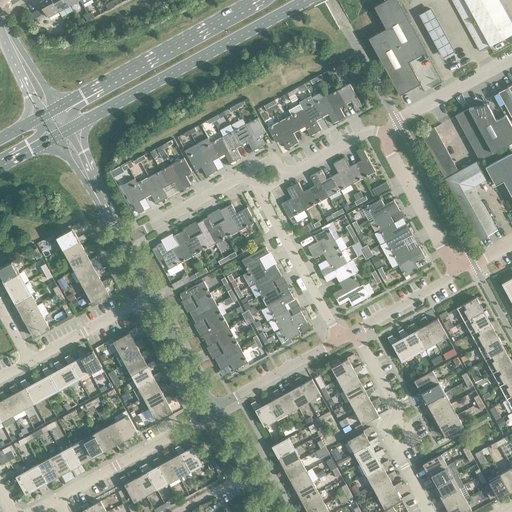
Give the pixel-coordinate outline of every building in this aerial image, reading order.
[(59,11),(52,0),(42,0),(40,1),(48,17),(59,11)] [(73,11),(70,6),(66,0),(52,0),(59,11),(62,17),(73,11)] [(426,51),(398,0),(384,0),(374,6),(386,28),(369,37),(400,95),(421,83),(409,61),(426,51)] [(489,46),(464,0),(452,0),(480,51),(489,46)] [(511,19),(501,0),(464,0),(490,45),(511,33),(511,19)] [(445,33),(440,24),(429,31),(433,39),(445,33)] [(349,83),(338,89),(345,104),(351,101),(356,110),(362,107),(349,83)] [(511,84),(498,92),(511,116),(511,84)] [(345,104),(338,89),(326,96),(339,120),(345,116),(340,107),(345,104)] [(339,120),(326,96),(314,102),(322,117),(328,113),(333,123),(339,120)] [(322,117),(314,102),(303,108),(316,132),(322,129),(316,120),(322,117)] [(291,115),(299,129),(305,126),(310,135),(316,132),(303,108),(303,109),(300,103),(289,109),(291,115)] [(483,134),(488,143),(493,152),(511,141),(511,124),(506,114),(496,119),(487,103),(469,108),(473,117),(478,125),(483,134)] [(473,117),(469,108),(455,115),(460,124),(473,117)] [(299,129),(291,115),(280,121),(293,145),(298,142),(293,132),(299,129)] [(265,131),(258,117),(246,123),(259,147),(264,144),(259,135),(265,131)] [(478,125),(473,117),(460,124),(465,132),(478,125)] [(293,145),(280,121),(268,128),(276,142),(282,139),(287,148),(293,145)] [(259,147),(246,123),(234,130),(242,144),(248,141),(253,150),(259,147)] [(483,134),(478,125),(465,132),(470,141),(483,134)] [(439,136),(434,127),(421,134),(426,143),(439,136)] [(242,144),(234,130),(223,136),(236,160),(241,157),(236,147),(242,144)] [(488,143),(483,134),(470,141),(474,150),(488,143)] [(236,160),(223,136),(211,142),(219,157),(225,154),(230,163),(236,160)] [(444,144),(439,136),(426,143),(431,152),(444,144)] [(219,157),(211,142),(199,149),(212,173),(218,169),(213,160),(219,157)] [(493,152),(488,143),(474,150),(480,159),(493,152)] [(185,150),(188,155),(195,170),(202,166),(207,176),(212,173),(199,149),(196,144),(185,150)] [(449,153),(444,144),(431,152),(436,160),(449,153)] [(361,160),(356,163),(363,177),(375,171),(362,147),(356,150),(361,160)] [(511,153),(511,152),(486,166),(496,184),(504,180),(511,195),(511,153)] [(454,162),(449,153),(436,160),(440,169),(454,162)] [(184,157),(172,164),(185,187),(191,184),(186,175),(192,172),(184,157)] [(345,157),(339,160),(352,184),(363,177),(356,163),(350,166),(345,157)] [(352,184),(339,160),(333,163),(338,172),(332,176),(340,190),(352,184)] [(476,161),(459,171),(445,178),(454,195),(479,239),(497,229),(473,185),(485,178),(476,161)] [(459,171),(454,162),(440,169),(445,178),(459,171)] [(185,187),(172,164),(161,170),(168,184),(174,181),(179,191),(185,187)] [(121,166),(110,171),(113,177),(124,171),(121,166)] [(321,169),(316,172),(329,196),(340,190),(332,176),(327,179),(321,169)] [(168,184),(161,170),(149,176),(162,200),(168,197),(163,188),(168,184)] [(329,196),(316,172),(310,176),(315,185),(309,188),(317,203),(329,196)] [(162,200),(149,176),(137,183),(145,197),(151,194),(156,203),(162,200)] [(123,184),(126,189),(139,213),(145,210),(139,200),(145,197),(137,183),(135,177),(123,184)] [(390,187),(387,181),(372,189),(375,195),(390,187)] [(298,182),(293,185),(305,209),(317,203),(309,188),(303,191),(298,182)] [(305,209),(293,185),(287,188),(292,198),(281,203),(289,218),(305,209)] [(367,206),(373,218),(397,205),(394,199),(384,205),(381,198),(367,206)] [(231,204),(226,207),(239,230),(255,222),(247,207),(237,213),(231,204)] [(400,211),(397,205),(373,218),(379,230),(394,222),(391,216),(400,211)] [(239,230),(226,207),(220,210),(225,219),(219,222),(227,237),(239,230)] [(208,216),(203,219),(216,243),(227,237),(219,222),(213,226),(208,216)] [(216,243),(203,219),(197,222),(202,232),(196,235),(204,249),(216,243)] [(397,228),(394,222),(379,230),(386,241),(409,228),(406,223),(397,228)] [(57,236),(63,247),(79,239),(78,237),(74,231),(81,227),(79,223),(72,226),(73,228),(57,236)] [(307,224),(296,230),(299,236),(310,230),(307,224)] [(308,246),(311,252),(335,239),(328,227),(314,235),(317,241),(308,246)] [(413,234),(409,228),(386,241),(392,253),(406,245),(403,239),(413,234)] [(185,229),(179,232),(192,256),(204,249),(196,235),(190,238),(185,229)] [(192,256),(179,232),(174,235),(179,244),(173,248),(181,262),(192,256)] [(85,234),(78,237),(79,239),(63,247),(69,258),(85,250),(84,248),(80,242),(87,238),(85,234)] [(265,240),(262,234),(251,240),(254,246),(265,240)] [(341,251),(335,239),(311,252),(314,258),(323,253),(327,258),(341,251)] [(157,246),(152,248),(159,261),(163,258),(169,269),(181,262),(173,248),(167,251),(162,242),(156,245),(157,246)] [(91,245),(84,248),(85,250),(69,258),(75,269),(91,261),(90,259),(86,252),(93,249),(91,245)] [(410,251),(406,245),(392,253),(398,264),(422,251),(419,246),(410,251)] [(242,259),(248,271),(263,263),(259,257),(269,252),(266,246),(242,259)] [(347,262),(341,251),(327,258),(330,264),(321,269),(324,275),(347,262)] [(425,257),(422,251),(398,264),(405,276),(419,268),(416,262),(425,257)] [(97,256),(90,259),(91,261),(75,269),(81,280),(97,272),(96,270),(92,264),(99,260),(97,256)] [(0,267),(0,273),(4,280),(19,271),(13,260),(0,267)] [(351,260),(347,262),(324,275),(327,281),(336,276),(339,282),(354,274),(358,272),(351,260)] [(49,270),(45,263),(41,266),(44,272),(49,270)] [(266,269),(263,263),(248,271),(255,283),(278,270),(275,264),(266,269)] [(103,267),(96,270),(97,272),(81,280),(87,292),(103,283),(102,281),(98,275),(105,271),(103,267)] [(53,276),(49,270),(44,272),(48,279),(53,276)] [(282,276),(278,270),(255,283),(261,294),(275,287),(272,281),(282,276)] [(25,283),(19,271),(4,280),(10,291),(25,283)] [(183,276),(183,278),(186,283),(191,280),(187,273),(182,275),(183,276)] [(360,285),(354,274),(339,282),(343,288),(333,293),(336,298),(360,285)] [(60,283),(67,280),(65,275),(58,279),(60,283)] [(511,277),(502,283),(509,294),(511,291),(511,277)] [(109,278),(102,281),(103,283),(87,292),(93,303),(109,295),(104,286),(111,282),(109,278)] [(183,278),(172,284),(175,289),(186,283),(183,278)] [(192,294),(196,300),(210,292),(203,280),(180,293),(183,299),(192,294)] [(31,294),(25,283),(10,291),(16,302),(31,294)] [(360,285),(336,298),(339,304),(349,299),(352,305),(370,295),(364,283),(360,285)] [(279,292),(275,287),(261,294),(267,306),(291,293),(288,287),(279,292)] [(70,301),(75,298),(72,292),(67,295),(70,301)] [(216,304),(210,292),(196,300),(199,306),(189,311),(193,317),(216,304)] [(294,299),(291,293),(267,306),(274,318),(288,310),(285,304),(294,299)] [(37,305),(31,294),(16,302),(22,313),(37,305)] [(483,310),(476,297),(457,308),(464,321),(483,310)] [(73,307),(79,304),(76,298),(70,301),(73,307)] [(43,302),(37,305),(22,313),(28,325),(44,316),(49,313),(43,302)] [(223,315),(216,304),(193,317),(196,322),(205,317),(208,323),(223,315)] [(291,316),(288,310),(274,318),(280,329),(304,316),(301,310),(291,316)] [(491,323),(483,310),(464,321),(471,334),(491,323)] [(442,319),(449,315),(446,311),(439,315),(442,319)] [(229,327),(223,315),(208,323),(211,329),(202,334),(205,340),(229,327)] [(50,327),(44,316),(28,325),(34,336),(50,327)] [(307,322),(304,316),(280,329),(286,341),(301,333),(297,327),(307,322)] [(421,319),(425,325),(426,325),(435,342),(447,336),(438,318),(429,323),(425,316),(421,319)] [(410,325),(413,332),(415,331),(424,348),(435,342),(426,325),(425,325),(418,329),(414,322),(410,325)] [(498,336),(491,323),(471,334),(478,347),(498,336)] [(130,332),(114,341),(120,352),(136,343),(135,342),(132,335),(138,332),(136,327),(129,331),(130,332)] [(235,338),(229,327),(205,340),(208,346),(218,340),(221,346),(235,338)] [(399,331),(402,337),(404,337),(413,354),(424,348),(415,331),(413,332),(407,335),(403,328),(399,331)] [(271,334),(266,337),(262,339),(265,344),(269,342),(268,341),(273,338),(271,334)] [(392,334),(389,336),(388,337),(391,344),(393,343),(402,360),(413,354),(404,337),(402,337),(396,341),(392,334)] [(505,349),(498,336),(478,347),(486,360),(505,349)] [(142,338),(135,342),(136,343),(120,352),(126,363),(142,354),(141,353),(138,346),(144,343),(142,338)] [(242,350),(235,338),(221,346),(224,352),(215,357),(218,363),(242,350)] [(76,351),(80,357),(81,357),(90,373),(102,366),(93,350),(84,355),(81,348),(76,351)] [(148,349),(141,353),(142,354),(126,363),(132,374),(148,366),(147,364),(144,357),(150,354),(148,349)] [(511,362),(505,349),(486,360),(493,373),(511,362)] [(248,362),(242,350),(218,363),(221,369),(230,364),(234,370),(248,362)] [(103,361),(108,358),(105,352),(100,355),(103,361)] [(469,353),(462,357),(465,362),(472,358),(469,353)] [(65,357),(69,363),(70,363),(79,379),(90,373),(81,357),(80,357),(73,361),(70,354),(65,357)] [(354,354),(350,356),(347,357),(348,358),(332,367),(338,378),(354,370),(353,368),(350,362),(356,358),(354,354)] [(54,363),(58,369),(59,369),(68,385),(79,379),(70,363),(69,363),(62,367),(59,360),(54,363)] [(154,360),(147,364),(148,366),(132,374),(138,385),(154,377),(153,375),(150,368),(156,365),(154,360)] [(511,378),(511,362),(493,373),(500,386),(511,378)] [(360,365),(353,368),(354,370),(338,378),(344,389),(360,381),(359,379),(356,373),(362,369),(360,365)] [(43,369),(46,375),(48,375),(57,391),(68,385),(59,369),(58,369),(51,373),(48,366),(43,369)] [(109,373),(112,378),(117,375),(114,370),(109,373)] [(439,381),(433,370),(415,380),(421,391),(439,381)] [(160,371),(153,375),(154,377),(138,385),(144,396),(160,388),(159,386),(156,379),(162,376),(160,371)] [(482,378),(478,371),(471,375),(475,382),(482,378)] [(32,375),(35,382),(37,381),(45,397),(57,391),(48,375),(46,375),(40,379),(36,372),(32,375)] [(470,379),(466,373),(462,375),(465,381),(470,379)] [(295,379),(299,386),(300,385),(309,401),(321,394),(312,378),(303,383),(300,376),(295,379)] [(366,376),(359,379),(360,381),(344,389),(350,400),(366,392),(365,390),(362,384),(368,380),(366,376)] [(511,395),(511,378),(500,386),(507,399),(511,395)] [(21,381),(24,388),(26,387),(34,403),(45,397),(37,381),(35,382),(29,385),(25,379),(21,381)] [(473,385),(470,379),(465,381),(468,388),(473,385)] [(445,392),(439,381),(421,391),(427,402),(445,392)] [(284,385),(288,392),(289,391),(298,407),(309,401),(300,385),(299,386),(292,389),(289,382),(284,385)] [(166,383),(159,386),(160,388),(144,396),(150,407),(166,399),(165,397),(162,391),(168,387),(166,383)] [(10,387),(13,394),(15,393),(23,409),(34,403),(26,387),(24,388),(18,391),(14,384),(10,387)] [(372,387),(365,390),(366,392),(350,400),(356,411),(372,403),(371,402),(368,395),(374,391),(372,387)] [(273,391),(277,398),(278,397),(287,413),(298,407),(289,391),(288,392),(281,395),(278,388),(273,391)] [(114,389),(107,392),(110,397),(117,393),(114,389)] [(0,392),(0,395),(2,400),(4,399),(12,415),(23,409),(15,393),(13,394),(7,397),(3,391),(0,392)] [(451,404),(445,392),(427,402),(433,413),(451,404)] [(172,394),(165,397),(166,399),(150,407),(157,419),(173,411),(168,402),(174,398),(172,394)] [(262,397),(266,404),(267,403),(276,419),(287,413),(278,397),(277,398),(270,401),(266,394),(262,397)] [(482,401),(478,395),(474,397),(477,403),(482,401)] [(378,398),(371,402),(372,403),(356,411),(363,423),(379,415),(374,406),(380,403),(378,398)] [(0,418),(1,421),(12,415),(4,399),(2,400),(0,400),(0,418)] [(255,400),(252,402),(251,403),(255,410),(256,409),(265,425),(276,419),(267,403),(266,404),(259,407),(255,400)] [(485,407),(482,401),(477,403),(480,410),(485,407)] [(457,415),(451,404),(433,413),(439,425),(457,415)] [(138,432),(128,415),(117,421),(127,438),(138,432)] [(463,426),(457,415),(439,425),(445,436),(463,426)] [(496,421),(500,427),(507,423),(503,417),(496,421)] [(345,418),(339,421),(345,432),(351,429),(349,424),(345,418)] [(127,438),(117,421),(106,427),(116,444),(127,438)] [(116,444),(106,427),(95,433),(104,450),(116,444)] [(372,431),(370,427),(363,430),(364,432),(348,440),(354,451),(370,443),(369,441),(366,435),(372,431)] [(104,450),(95,433),(84,439),(93,456),(104,450)] [(294,448),(288,437),(273,445),(279,456),(294,448)] [(376,438),(369,441),(370,443),(354,451),(361,462),(376,454),(375,452),(372,446),(379,442),(376,438)] [(93,456),(84,439),(73,445),(82,462),(93,456)] [(82,462),(73,445),(61,451),(71,468),(82,462)] [(175,447),(179,454),(180,453),(190,471),(202,464),(192,447),(184,451),(180,445),(175,447)] [(12,450),(9,446),(3,449),(5,454),(12,450)] [(300,459),(294,448),(279,456),(285,467),(300,459)] [(382,448),(375,452),(376,454),(361,462),(367,473),(382,465),(382,463),(378,457),(385,453),(382,448)] [(5,454),(3,449),(0,450),(0,459),(2,464),(9,460),(5,454)] [(71,468),(61,451),(50,457),(60,474),(71,468)] [(164,453),(168,460),(169,459),(179,477),(190,471),(180,453),(179,454),(173,457),(169,451),(164,453)] [(474,459),(471,453),(466,455),(470,461),(474,459)] [(447,465),(441,454),(423,464),(429,475),(447,465)] [(60,474),(50,457),(39,463),(49,480),(60,474)] [(153,459),(157,466),(158,465),(168,483),(179,477),(169,459),(168,460),(161,463),(158,457),(153,459)] [(307,470),(300,459),(285,467),(291,479),(307,470)] [(388,459),(382,463),(382,465),(367,473),(373,484),(388,476),(388,474),(384,468),(391,464),(388,459)] [(49,480),(39,463),(28,469),(37,486),(49,480)] [(142,465),(146,472),(147,471),(157,489),(168,483),(158,465),(157,466),(150,469),(147,463),(142,465)] [(453,476),(447,465),(429,475),(436,486),(453,476)] [(511,490),(511,468),(500,474),(510,491),(511,490)] [(37,486),(28,469),(17,475),(26,492),(37,486)] [(131,471),(135,478),(136,477),(146,495),(157,489),(147,471),(146,472),(139,476),(136,469),(131,471)] [(317,472),(320,477),(326,474),(323,469),(317,472)] [(313,481),(307,470),(291,479),(297,490),(313,481)] [(394,471),(388,474),(388,476),(373,484),(379,495),(394,487),(394,486),(390,479),(397,475),(394,471)] [(457,474),(453,476),(436,486),(442,497),(459,487),(464,485),(457,474)] [(510,491),(500,474),(489,480),(499,497),(510,491)] [(125,475),(120,477),(124,484),(125,483),(135,501),(146,495),(136,477),(135,478),(128,482),(125,475)] [(319,492),(313,481),(297,490),(303,501),(319,492)] [(400,482),(394,486),(394,487),(379,495),(385,507),(401,498),(396,490),(403,486),(400,482)] [(360,490),(356,484),(351,487),(355,493),(360,490)] [(465,499),(459,487),(442,497),(448,508),(465,499)] [(325,503),(319,492),(303,501),(309,511),(325,503)] [(467,511),(471,510),(465,499),(448,508),(449,511),(467,511)] [(105,511),(107,511),(101,500),(83,510),(84,511),(105,511)] [(329,511),(325,503),(309,511),(329,511)]
